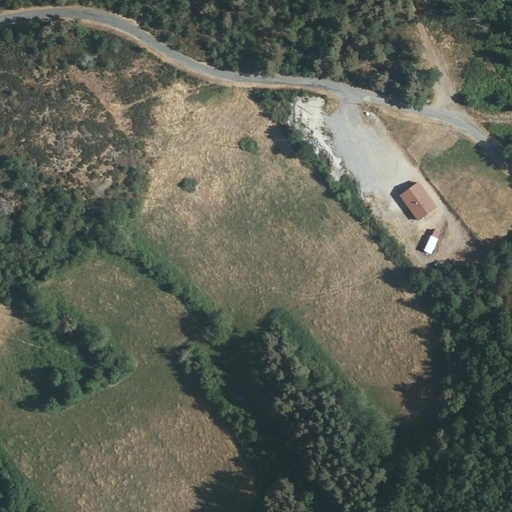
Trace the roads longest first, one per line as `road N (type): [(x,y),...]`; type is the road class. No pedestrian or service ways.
road 1 (residential): [(511,162),(462,123),(340,86),(217,71),(116,18),(77,12),(0,21)]
road 2 (track): [(462,123),(441,90),(410,0)]
